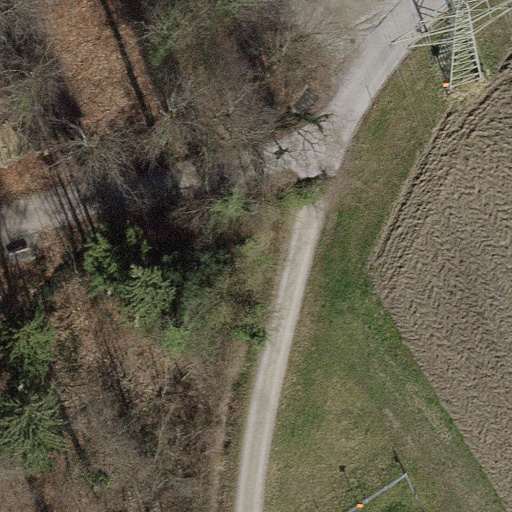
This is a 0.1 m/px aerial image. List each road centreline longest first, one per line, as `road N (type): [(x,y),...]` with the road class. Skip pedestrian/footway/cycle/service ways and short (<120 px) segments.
road 1 (track): [(252,511),(287,307),(341,124)]
road 2 (track): [(0,228),(258,162),(341,124)]
road 3 (track): [(414,20),(273,0)]
road 4 (track): [(414,20),(341,124)]
